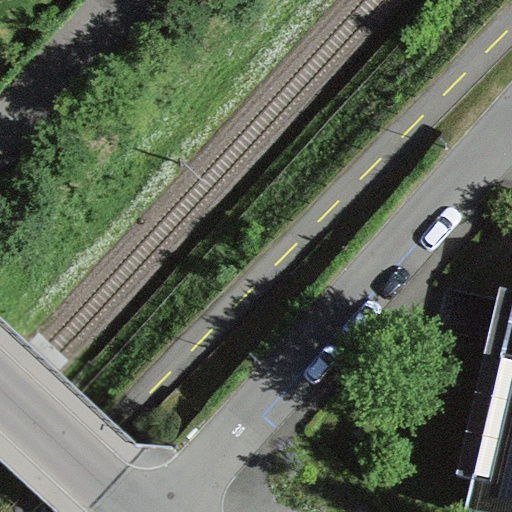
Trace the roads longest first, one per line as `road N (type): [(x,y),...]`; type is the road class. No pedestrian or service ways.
road 1 (residential): [(163,511),(511,120)]
road 2 (residential): [(0,382),(138,511)]
